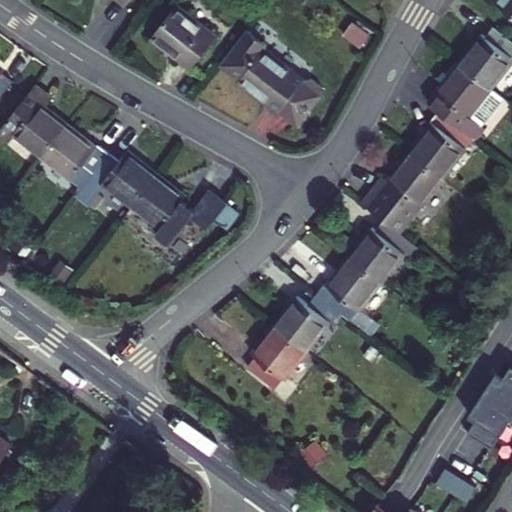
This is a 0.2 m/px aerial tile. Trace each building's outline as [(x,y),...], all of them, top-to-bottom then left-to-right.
[(511,0),(495,0),(511,13),(511,0)] [(188,11),(163,42),(203,73),(228,42),(188,11)] [(253,31),(228,64),(248,80),(246,82),(286,113),(287,111),(304,124),(330,90),(318,81),(310,81),(270,51),(274,47),(253,31)] [(493,39),(470,69),(506,97),(511,88),(511,37),(507,34),(499,44),(493,39)] [(439,109),(448,116),(492,150),(499,140),(494,135),(511,111),(511,101),(506,97),(470,69),(439,109)] [(0,110),(19,86),(0,70),(0,110)] [(40,91),(2,140),(12,147),(15,143),(44,166),(71,131),(50,114),(57,104),(40,91)] [(448,131),(425,160),(462,189),(492,150),(448,116),(441,125),(448,131)] [(102,155),(71,131),(44,166),(83,197),(115,156),(107,149),(102,155)] [(125,163),(115,156),(83,197),(78,204),(88,212),(105,189),(135,212),(162,177),(133,153),(125,163)] [(425,160),(402,190),(398,186),(378,213),(396,226),(418,244),(462,189),(425,160)] [(192,200),(162,177),(135,212),(165,236),(170,231),(178,238),(192,220),(198,213),(188,205),(192,200)] [(192,220),(208,233),(229,206),(213,194),(198,213),(192,220)] [(384,232),(359,262),(395,289),(418,259),(413,255),(420,245),(418,244),(396,226),(389,236),(384,232)] [(331,287),(323,297),(355,322),(363,311),(373,318),(395,289),(359,262),(337,291),(331,287)] [(306,299),(283,329),(319,357),(342,327),(348,331),(355,322),(323,297),(316,306),(306,299)] [(283,329),(261,358),(267,363),(259,373),(283,392),(291,382),(296,386),(319,357),(283,329)] [(511,421),(511,367),(502,383),(494,379),(475,410),(482,414),(470,433),(494,448),(511,421)] [(498,373),(494,379),(502,383),(506,377),(498,373)] [(471,415),(479,419),(482,414),(475,410),(471,415)] [(437,480),(471,498),(481,481),(447,463),(437,480)]
